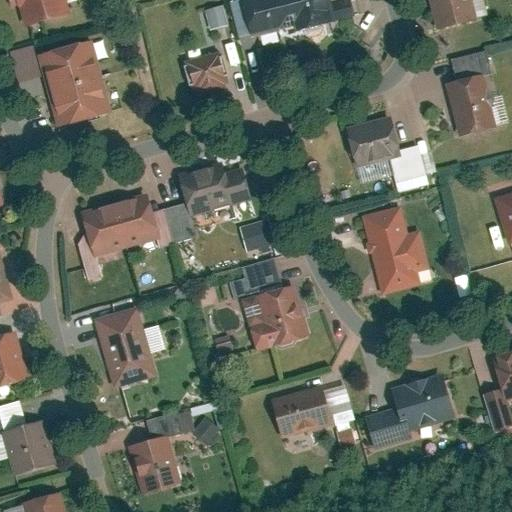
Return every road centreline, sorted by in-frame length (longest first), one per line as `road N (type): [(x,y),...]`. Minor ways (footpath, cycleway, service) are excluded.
road 1 (residential): [(264,122),(318,275),(355,328),(420,347),(511,319)]
road 2 (residential): [(104,511),(43,301),(47,178)]
road 3 (residential): [(47,178),(264,122)]
road 4 (residential): [(390,0),(402,49),(390,75),(264,122)]
